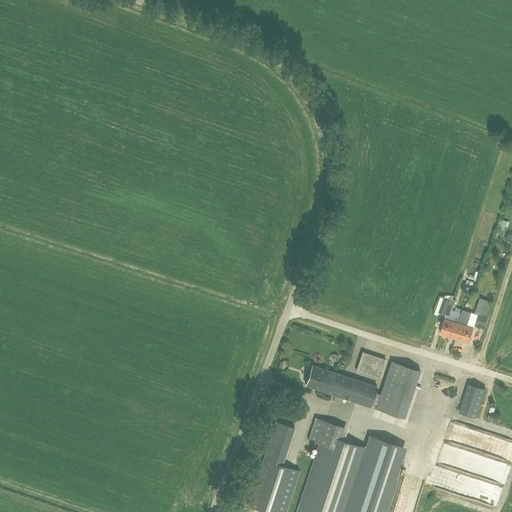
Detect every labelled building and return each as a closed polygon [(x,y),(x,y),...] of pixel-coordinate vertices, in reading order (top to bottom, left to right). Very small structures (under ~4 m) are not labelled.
[(471,273),(470,277),(479,279),(481,270),(477,269),(476,274),(471,273)] [(450,300),(444,298),(438,313),(445,315),(446,314),(450,315),(453,307),(449,305),(450,303),(454,305),(456,300),(451,298),(450,300)] [(488,316),(493,302),(485,300),(480,314),(478,313),(474,325),(485,329),(489,317),(488,316)] [(455,338),(460,323),(445,319),(441,334),(455,338)] [(474,327),(460,323),(455,338),(469,343),(474,327)] [(362,352),(357,370),(380,376),(385,359),(362,352)] [(393,356),(382,390),(379,389),(375,403),(406,412),(421,364),(393,356)] [(371,392),(373,386),(313,365),(306,385),(367,406),(368,402),(374,404),(377,394),(371,392)] [(476,417),(486,388),(469,383),(460,412),(476,417)] [(369,435),(365,448),(343,441),(346,434),(342,426),(316,418),(309,440),(319,444),(296,511),(384,511),(402,460),(393,457),(397,445),(369,435)] [(276,421),(248,506),(267,511),(286,511),(300,470),(282,464),(294,427),(276,421)] [(511,463),(501,460),(497,479),(508,481),(511,465),(511,463)]
